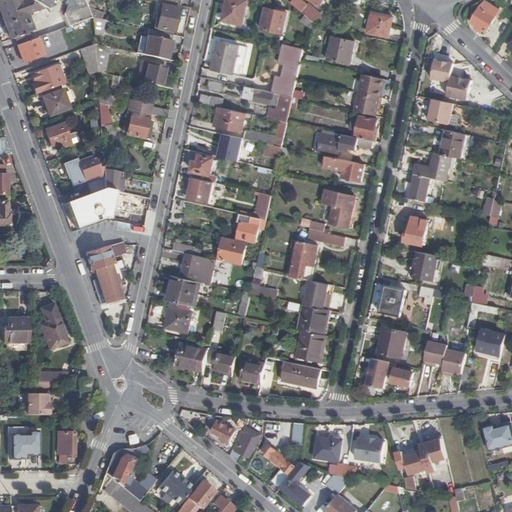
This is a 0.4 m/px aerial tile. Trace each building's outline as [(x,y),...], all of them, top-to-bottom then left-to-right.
[(0,0),(0,8),(12,39),(14,38),(28,32),(33,31),(26,14),(41,8),(45,0),(0,0)] [(86,4),(84,0),(67,0),(64,13),(86,4)] [(227,0),(223,21),(243,26),(249,1),(245,0),(227,0)] [(296,0),(293,4),(315,23),(319,18),(297,0),(296,0)] [(87,5),(92,17),(102,19),(103,13),(93,8),(95,4),(90,2),(87,5)] [(476,30),(478,31),(480,28),(483,30),(486,32),(499,10),(485,2),(480,7),(477,6),(476,8),(479,10),(471,23),(477,26),(476,30)] [(68,26),(92,17),(87,5),(86,4),(64,13),(68,26)] [(154,27),(173,31),(178,8),(168,6),(168,7),(161,5),(158,14),(157,14),(154,27)] [(263,29),(284,34),(288,13),(267,8),(263,29)] [(369,32),(389,37),(393,17),(373,12),(369,32)] [(92,17),(94,34),(96,34),(103,36),(105,20),(102,19),(92,17)] [(167,60),(173,34),(153,30),(148,29),(147,36),(139,34),(135,53),(167,60)] [(358,35),(366,37),(367,30),(359,29),(358,35)] [(14,38),(17,45),(30,40),(28,32),(14,38)] [(348,63),(351,63),(356,42),(333,37),(328,59),(348,63)] [(30,40),(17,45),(24,62),(44,55),(37,38),(30,40)] [(219,41),(213,71),(234,76),(240,45),(219,41)] [(90,74),(97,72),(96,66),(95,44),(94,43),(81,48),(90,74)] [(95,44),(96,66),(106,68),(111,48),(95,44)] [(305,49),(285,44),(282,64),(286,65),(283,78),(278,77),(274,93),(281,95),(294,98),(305,49)] [(311,57),(309,62),(322,65),(323,60),(311,57)] [(449,96),(474,102),(478,82),(453,76),(456,64),(437,60),(432,78),(452,83),(449,96)] [(143,83),(172,89),(173,85),(162,83),(163,77),(165,67),(148,63),(141,61),(136,81),(143,83)] [(96,66),(97,72),(105,74),(106,68),(96,66)] [(60,67),(58,68),(64,84),(66,83),(60,67)] [(34,86),(37,94),(41,92),(61,85),(64,84),(58,68),(33,77),(36,85),(34,86)] [(379,98),(383,79),(364,74),(360,94),(356,111),(376,116),(379,98)] [(122,78),(113,76),(111,83),(120,85),(122,78)] [(223,92),(225,82),(210,79),(209,86),(210,87),(210,89),(223,92)] [(383,98),(387,80),(383,79),(379,98),(376,116),(379,116),(383,98)] [(61,85),(41,92),(50,115),(69,108),(61,85)] [(280,105),(281,95),(274,93),(247,87),(245,98),(273,104),(274,103),(280,105)] [(98,95),(99,103),(107,105),(114,106),(115,99),(98,95)] [(203,95),(201,102),(219,106),(223,107),(225,99),(203,95)] [(282,120),(289,122),(292,108),(294,98),(281,95),(280,105),(279,108),(278,113),(270,111),(268,117),(282,120)] [(167,118),(168,110),(151,106),(151,102),(132,98),(132,97),(131,97),(128,109),(147,114),(167,118)] [(458,105),(431,99),(429,107),(433,108),(432,112),(430,120),(453,126),(454,125),(456,115),(458,105)] [(113,124),(107,105),(99,103),(101,126),(113,124)] [(243,132),(247,113),(223,107),(219,106),(215,125),(243,132)] [(147,114),(128,109),(124,130),(127,131),(127,135),(144,139),(148,118),(146,118),(147,114)] [(371,140),(377,141),(379,129),(377,129),(378,120),(360,116),(359,122),(353,121),(351,129),(358,130),(356,137),(371,140)] [(289,122),(282,120),(278,136),(284,138),(285,138),(287,128),(288,127),(289,122)] [(59,143),(61,148),(70,145),(62,123),(46,129),(52,146),(59,143)] [(247,138),(267,143),(276,145),(278,136),(249,130),(247,138)] [(440,142),(437,154),(452,157),(462,159),(467,134),(447,130),(444,143),(440,142)] [(219,155),(240,160),(246,138),(225,132),(219,155)] [(371,140),(356,137),(343,134),(342,137),(316,132),(311,153),(318,154),(319,151),(338,156),(341,141),(370,147),(371,140)] [(284,147),(289,148),(291,148),(292,139),(285,138),(284,147)] [(264,155),(281,158),(282,155),(284,147),(282,146),(276,145),(267,143),(264,155)] [(432,178),(447,181),(452,157),(437,154),(435,153),(432,168),(418,165),(416,174),(432,178)] [(193,177),(216,182),(217,177),(212,175),(215,158),(196,154),(192,171),(194,172),(194,176),(193,177)] [(91,193),(105,188),(104,169),(104,166),(100,167),(97,158),(94,159),(93,156),(78,162),(77,158),(65,163),(74,186),(87,182),(91,193)] [(347,160),(327,156),(325,168),(344,172),(343,177),(362,181),(366,164),(347,160)] [(122,173),(104,169),(105,188),(115,191),(121,192),(124,178),(122,178),(122,175),(122,173)] [(410,199),(427,202),(432,178),(416,174),(410,199)] [(151,188),(153,180),(132,177),(131,184),(151,188)] [(216,182),(193,177),(192,183),(189,182),(187,189),(191,189),(189,198),(211,204),(216,182)] [(268,219),(273,195),(266,194),(265,201),(264,205),(262,204),(259,218),(263,219),(268,219)] [(486,204),(484,214),(491,216),(495,200),(495,199),(489,197),(487,205),(486,204)] [(495,200),(491,216),(499,217),(503,202),(495,200)] [(0,226),(11,226),(11,214),(8,214),(7,202),(0,202),(0,226)] [(331,223),(346,226),(347,220),(351,220),(353,206),(341,204),(340,207),(334,206),(331,223)] [(257,242),(263,219),(259,218),(241,214),(239,222),(242,222),(239,238),(257,242)] [(411,231),(406,230),(404,243),(425,247),(431,220),(414,216),(411,231)] [(311,230),(317,231),(325,232),(326,224),(313,221),(311,230)] [(317,231),(311,230),(309,238),(346,245),(348,237),(343,236),(336,235),(325,232),(317,231)] [(243,264),(248,242),(225,236),(223,244),(220,259),(243,264)] [(127,254),(123,241),(86,252),(92,269),(95,269),(97,276),(106,303),(121,299),(116,280),(123,278),(121,271),(125,269),(122,259),(113,262),(112,258),(127,254)] [(291,276),(311,281),(318,246),(298,242),(294,241),(292,248),(293,248),(296,249),(291,276)] [(175,243),(174,250),(183,252),(187,253),(188,253),(200,256),(201,249),(190,246),(175,243)] [(288,275),(291,276),(296,249),(293,248),(288,275)] [(419,251),(416,251),(411,276),(415,276),(417,268),(415,268),(419,251)] [(434,281),(440,256),(424,253),(419,251),(415,268),(417,268),(415,276),(434,281)] [(182,278),(187,253),(183,252),(178,276),(182,278)] [(199,274),(204,257),(200,256),(188,253),(187,253),(182,278),(198,281),(199,274)] [(259,263),(257,269),(263,270),(267,255),(260,254),(259,263)] [(504,258),(483,254),(481,264),(508,269),(510,259),(504,258)] [(254,286),(252,293),(270,297),(272,289),(262,286),(263,279),(262,278),(263,273),(267,273),(267,271),(263,270),(257,269),(254,286)] [(101,305),(106,303),(97,276),(92,278),(101,305)] [(169,300),(197,307),(202,288),(203,282),(198,281),(182,278),(178,276),(173,276),(169,300)] [(328,293),(329,285),(311,281),(306,305),(329,310),(331,302),(326,301),(328,293)] [(244,291),(252,293),(254,286),(245,284),(244,291)] [(422,293),(434,295),(435,288),(423,285),(422,293)] [(380,312),(401,317),(407,290),(385,286),(380,312)] [(473,302),(488,305),(491,289),(476,287),(474,296),(473,302)] [(239,314),(247,316),(252,293),(244,291),(239,314)] [(289,309),(303,312),(305,305),(291,301),(289,309)] [(67,342),(53,305),(41,309),(46,324),(40,325),(49,349),(67,342)] [(324,335),(330,310),(329,310),(306,305),(305,305),(303,312),(299,330),(304,331),(324,335)] [(172,318),(170,317),(168,327),(189,332),(193,311),(182,309),(174,307),(172,318)] [(327,336),(333,311),(330,310),(324,335),(327,336)] [(223,331),(227,314),(218,312),(215,329),(223,331)] [(26,343),(27,343),(27,319),(8,319),(8,323),(4,323),(4,344),(6,344),(26,343)] [(482,326),(477,350),(502,355),(507,332),(482,326)] [(377,353),(380,353),(383,336),(385,337),(387,328),(382,328),(377,353)] [(383,336),(380,353),(403,358),(407,343),(409,333),(387,328),(385,337),(383,336)] [(473,329),(468,328),(465,340),(470,341),(473,329)] [(322,361),(327,336),(324,335),(304,331),(299,357),(310,359),(322,361)] [(324,362),(330,336),(327,336),(322,361),(324,362)] [(175,366),(205,374),(205,371),(178,364),(183,342),(180,341),(175,366)] [(205,371),(210,348),(183,342),(178,364),(205,371)] [(445,365),(448,349),(449,346),(430,342),(425,364),(433,366),(434,362),(437,363),(445,365)] [(455,372),(462,374),(467,353),(465,352),(448,349),(445,365),(443,373),(451,375),(452,372),(455,372)] [(215,370),(234,374),(238,357),(215,352),(213,361),(217,362),(215,370)] [(391,362),(373,358),(368,385),(386,389),(390,369),(391,362)] [(317,388),(322,368),(289,361),(285,381),(317,388)] [(243,378),(262,382),(266,365),(259,364),(259,367),(246,364),(243,378)] [(465,366),(461,380),(468,381),(471,367),(465,366)] [(393,383),(411,386),(414,372),(412,372),(413,370),(404,368),(403,370),(396,368),(393,383)] [(66,378),(68,373),(43,373),(43,382),(51,382),(66,382),(66,378)] [(90,390),(89,379),(80,379),(80,390),(90,390)] [(38,415),(48,415),(48,395),(21,394),(21,415),(38,415)] [(246,422),(240,419),(236,426),(243,429),(244,426),(246,422)] [(304,439),(305,424),(296,423),(295,438),(297,438),(304,439)] [(225,424),(224,425),(224,426),(218,424),(213,433),(222,438),(221,440),(230,445),(237,430),(225,424)] [(511,425),(498,429),(497,426),(486,429),(491,451),(502,449),(503,448),(505,451),(502,451),(496,453),(497,456),(511,452),(511,425)] [(259,449),(263,440),(260,439),(261,435),(244,426),(243,429),(230,456),(238,462),(242,454),(250,457),(255,447),(259,449)] [(25,455),(38,455),(38,432),(28,432),(28,435),(10,435),(10,458),(20,458),(20,455),(25,455)] [(75,433),(57,432),(57,454),(58,455),(58,463),(73,463),(73,457),(74,457),(75,433)] [(337,462),(341,441),(318,437),(314,458),(337,462)] [(375,441),(368,440),(359,438),(354,459),(381,464),(385,443),(375,441)] [(449,459),(444,439),(422,444),(423,448),(421,449),(426,470),(429,470),(430,472),(438,470),(436,462),(449,459)] [(263,452),(291,476),(297,468),(302,463),(302,461),(297,458),(292,464),(269,444),(263,452)] [(122,448),(120,449),(124,454),(135,459),(139,462),(149,451),(143,445),(136,447),(129,448),(122,448)] [(302,461),(303,447),(296,446),(295,457),(297,458),(302,461)] [(113,453),(105,474),(112,479),(122,488),(135,459),(124,454),(120,449),(113,453)] [(426,470),(421,449),(406,453),(412,474),(426,470)] [(133,477),(139,462),(135,459),(122,488),(130,494),(141,480),(133,477)] [(297,468),(305,474),(311,467),(302,463),(297,468)] [(344,477),(346,466),(338,464),(336,475),(344,477)] [(507,464),(488,469),(489,472),(508,467),(507,464)] [(355,467),(346,465),(346,466),(344,477),(352,479),(355,467)] [(291,476),(281,488),(304,506),(309,499),(295,487),(305,474),(297,468),(291,476)] [(193,488),(173,472),(159,489),(179,505),(193,488)] [(139,501),(156,481),(147,473),(141,480),(130,494),(139,501)] [(105,474),(100,486),(103,488),(112,479),(105,474)] [(448,476),(434,480),(435,485),(450,481),(448,476)] [(408,488),(418,490),(414,477),(406,479),(408,488)] [(112,479),(103,488),(102,490),(130,511),(152,511),(139,501),(130,494),(122,488),(112,479)] [(332,494),(339,485),(335,481),(327,490),(332,494)] [(200,507),(213,491),(201,482),(177,511),(187,511),(195,503),(200,507)] [(458,497),(459,501),(465,499),(462,488),(456,489),(458,497)] [(357,511),(358,511),(339,495),(325,511),(357,511)] [(397,503),(400,498),(395,495),(392,500),(397,503)] [(458,511),(461,511),(457,497),(449,496),(452,511),(458,511)] [(214,504),(216,506),(219,509),(216,511),(232,511),(235,509),(219,497),(214,504)]
